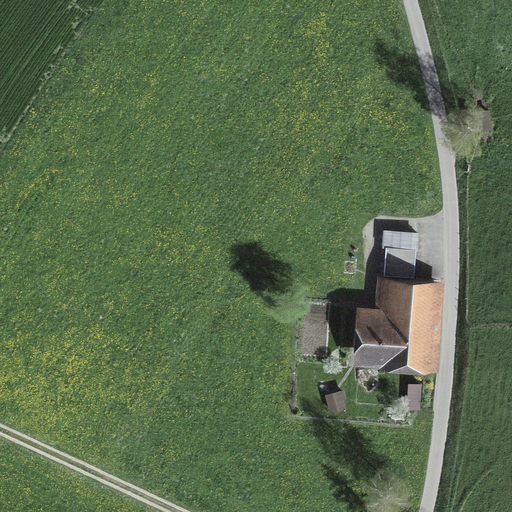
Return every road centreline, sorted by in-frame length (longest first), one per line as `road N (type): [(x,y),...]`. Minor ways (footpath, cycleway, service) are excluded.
road 1 (unclassified): [(425,511),(452,248),(444,145),(410,0)]
road 2 (track): [(182,511),(0,426)]
